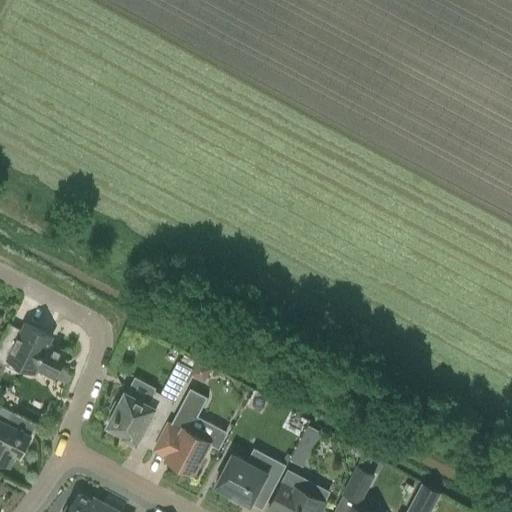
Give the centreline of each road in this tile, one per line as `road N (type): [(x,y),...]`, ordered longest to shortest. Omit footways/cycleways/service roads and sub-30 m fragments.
road 1 (residential): [(0,275),(105,328),(64,443)]
road 2 (residential): [(196,511),(64,443)]
